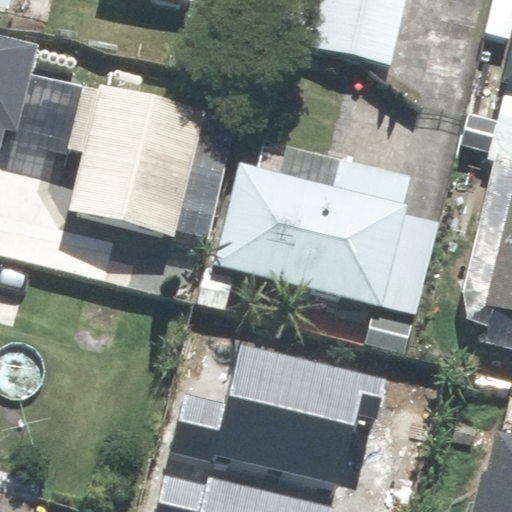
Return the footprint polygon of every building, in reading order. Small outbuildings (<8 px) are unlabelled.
[(316,0),(304,57),(385,75),(402,0),(316,0)] [(0,127),(20,132),(39,45),(0,36),(0,127)] [(511,45),(500,98),(511,100),(511,45)] [(194,123),(78,93),(61,159),(76,163),(60,223),(161,249),(194,123)] [(324,197),(229,175),(206,272),(408,320),(428,231),(398,224),(406,189),(331,171),(324,197)] [(511,172),(506,171),(476,310),(511,317),(511,172)] [(337,436),(372,444),(388,374),(229,337),(212,410),(188,405),(178,448),(327,482),(337,436)] [(511,511),(511,454),(489,448),(471,511),(511,511)] [(175,470),(164,511),(332,511),(334,507),(175,470)]
